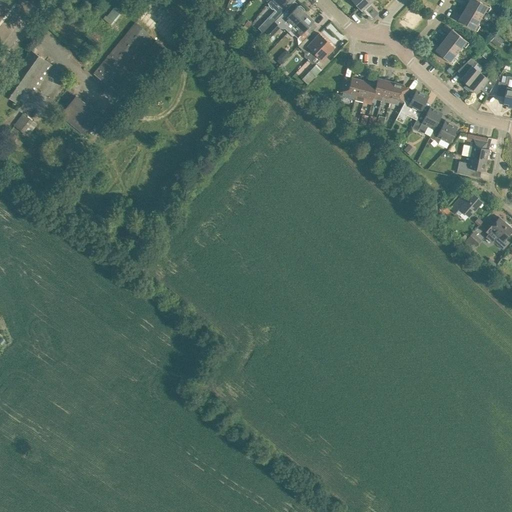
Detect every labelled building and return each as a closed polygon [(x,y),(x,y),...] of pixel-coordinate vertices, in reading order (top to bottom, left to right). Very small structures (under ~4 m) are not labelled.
[(18,0),(11,0),(1,11),(5,15),(19,1),(18,0)] [(270,0),(268,3),(269,4),(268,6),(271,9),(273,9),(274,9),(275,10),(276,11),(270,17),(274,22),(286,9),(289,6),(285,3),(287,0),(270,0)] [(369,3),(366,0),(351,0),(361,11),(369,3)] [(467,5),(483,14),(485,10),(488,12),(490,7),(477,0),(466,0),(469,1),(467,5)] [(281,22),(278,26),(280,27),(281,28),(284,28),(284,27),(288,31),(294,25),(306,13),(303,11),(304,10),(304,9),(302,7),(301,5),(300,5),(299,6),(298,5),(291,12),(290,13),(281,22)] [(467,5),(463,12),(478,21),(483,14),(467,5)] [(478,21),(463,12),(461,15),(454,11),(451,16),(477,31),(480,26),(477,24),(478,21)] [(294,25),(288,31),(293,35),(294,35),(302,42),(306,37),(310,33),(306,29),(313,22),(314,21),(306,13),(294,25)] [(133,21),(93,73),(108,84),(148,33),(133,21)] [(274,22),(263,33),(261,36),(268,43),(270,43),(274,38),(274,36),(273,35),(280,27),(274,22)] [(448,35),(462,46),(463,45),(465,47),(469,42),(446,24),(442,29),(449,34),(448,35)] [(302,42),(298,46),(305,52),(309,48),(320,59),(316,63),(322,69),(331,60),(326,56),(334,47),(319,33),(311,42),(306,37),(302,42)] [(444,40),(458,51),(462,46),(448,35),(444,40)] [(444,40),(439,45),(454,56),(458,51),(444,40)] [(454,56),(439,45),(439,46),(432,41),(429,46),(452,64),(456,59),(453,57),(454,56)] [(1,92),(16,102),(24,89),(31,94),(52,64),(31,50),(1,92)] [(463,87),(466,89),(480,72),(473,67),(477,63),(471,58),(457,71),(463,75),(460,79),(466,83),(463,87)] [(302,79),(307,84),(316,75),(310,70),(302,79)] [(466,89),(468,91),(471,88),(477,92),(480,89),(487,95),(499,76),(494,73),(491,77),(488,74),(486,77),(480,72),(466,89)] [(344,77),(340,92),(343,92),(342,96),(355,99),(360,80),(352,77),(353,73),(351,79),(344,77)] [(498,81),(496,95),(504,97),(503,103),(508,104),(507,107),(511,107),(511,76),(507,76),(505,83),(498,81)] [(373,98),(381,100),(386,80),(378,78),(376,84),(371,103),(372,103),(373,98)] [(355,99),(363,101),(368,82),(360,80),(355,99)] [(386,80),(381,100),(389,102),(394,82),(386,80)] [(363,101),(371,103),(376,84),(368,82),(363,101)] [(399,101),(404,102),(405,100),(403,99),(408,88),(402,86),(403,85),(394,82),(389,102),(398,104),(399,101)] [(407,115),(416,119),(420,112),(428,96),(416,90),(410,102),(405,100),(404,102),(395,119),(402,123),(407,115)] [(84,134),(99,115),(74,95),(59,115),(84,134)] [(420,112),(416,119),(412,128),(417,131),(419,128),(425,131),(428,126),(433,129),(435,126),(442,113),(430,106),(425,115),(420,112)] [(14,126),(28,136),(37,124),(23,114),(14,126)] [(360,123),(366,125),(368,116),(362,114),(360,123)] [(377,122),(384,123),(385,117),(378,115),(377,122)] [(433,129),(429,137),(438,142),(440,138),(449,143),(457,126),(445,120),(441,128),(435,126),(433,129)] [(16,138),(18,136),(7,128),(3,134),(20,146),(23,142),(16,138)] [(468,134),(467,137),(473,138),(473,139),(471,146),(472,146),(470,156),(487,160),(489,149),(486,148),(487,141),(488,138),(487,138),(468,134)] [(460,161),(457,172),(469,175),(471,168),(484,171),(487,160),(470,156),(468,163),(460,161)] [(451,208),(458,214),(462,210),(469,216),(482,201),(472,193),(463,203),(458,199),(451,208)] [(482,227),(489,234),(486,237),(493,243),(495,242),(503,249),(509,242),(505,239),(511,230),(511,228),(499,217),(494,222),(490,218),(482,227)] [(467,238),(472,243),(478,237),(475,235),(478,232),(475,230),(467,238)] [(499,319),(487,310),(480,320),(478,319),(467,333),(489,349),(499,335),(491,329),(499,319)] [(511,422),(505,417),(500,424),(499,424),(495,429),(496,430),(491,437),(510,451),(511,448),(511,422)] [(208,443),(216,432),(202,421),(195,429),(190,425),(188,427),(187,426),(180,435),(181,436),(175,444),(187,453),(193,445),(195,446),(200,439),(204,442),(208,443)]
